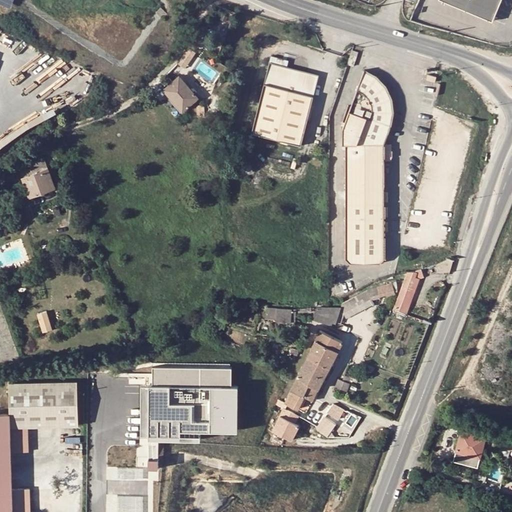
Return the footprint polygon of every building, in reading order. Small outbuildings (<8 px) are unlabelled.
[(500,0),(440,0),(493,21),(498,6),(500,0)] [(188,67),(197,51),(190,46),(180,62),(188,67)] [(271,62),(263,83),(312,100),(319,79),(271,62)] [(370,72),(364,69),(342,126),(343,143),(345,143),(345,257),(351,262),(379,262),(384,257),(384,142),(392,120),(392,115),(393,110),(392,105),(392,101),(391,96),(390,93),(388,89),(386,85),(383,82),(380,79),(377,76),(373,74),(370,72)] [(164,89),(182,111),(198,97),(179,76),(164,89)] [(296,148),(312,100),(263,83),(248,131),(296,148)] [(205,103),(196,104),(197,117),(206,116),(205,103)] [(29,163),(33,174),(22,178),(29,197),(55,187),(44,157),(29,163)] [(10,192),(4,188),(0,194),(0,202),(2,204),(10,192)] [(407,270),(393,307),(406,312),(413,295),(409,293),(415,276),(418,277),(423,275),(422,271),(417,273),(417,272),(407,270)] [(393,291),(392,281),(369,288),(342,302),(341,307),(335,322),(340,324),(344,313),(346,317),(372,304),(370,299),(393,291)] [(265,316),(275,317),(275,307),(266,306),(265,316)] [(275,319),(289,321),(290,308),(275,307),(275,317),(275,319)] [(335,322),(341,307),(315,307),(311,318),(331,325),(332,321),(335,322)] [(47,310),(37,313),(43,332),(53,329),(47,310)] [(207,321),(206,316),(193,321),(194,325),(207,321)] [(320,329),(307,355),(329,366),(342,340),(320,329)] [(323,379),(329,366),(307,355),(301,368),(323,379)] [(231,366),(153,366),(153,384),(149,384),(149,439),(201,439),(200,430),(238,430),(238,385),(232,385),(231,366)] [(318,389),(323,379),(301,368),(297,376),(308,381),(307,383),(318,389)] [(297,376),(284,403),(296,408),(303,395),(313,400),(318,389),(307,383),(308,381),(297,376)] [(346,390),(349,382),(342,379),(339,378),(335,386),(346,390)] [(28,511),(28,488),(10,489),(9,453),(26,453),(25,427),(76,426),(75,382),(6,384),(7,415),(0,415),(0,511),(28,511)] [(329,412),(340,417),(344,408),(333,403),(329,412)] [(298,414),(283,407),(273,430),(292,438),(299,423),(295,421),(298,414)] [(340,423),(328,417),(322,429),(334,435),(340,423)] [(511,435),(510,435),(509,438),(487,431),(485,437),(461,430),(456,451),(480,457),(481,454),(484,455),(486,448),(487,449),(488,444),(484,443),(485,439),(493,441),(493,444),(511,449),(511,435)] [(159,458),(148,458),(148,468),(159,468),(159,458)] [(113,478),(143,478),(143,466),(113,466),(113,478)] [(476,480),(484,482),(485,476),(478,474),(477,474),(476,475),(475,476),(475,477),(475,479),(476,480)] [(112,511),(144,511),(144,494),(113,494),(112,511)]
